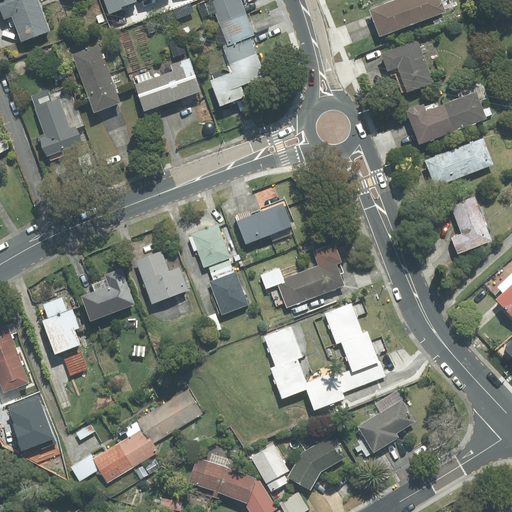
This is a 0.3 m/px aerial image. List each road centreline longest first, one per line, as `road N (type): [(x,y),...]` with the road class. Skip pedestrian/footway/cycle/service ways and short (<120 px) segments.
road 1 (secondary): [(0,267),(81,224),(243,161)]
road 2 (secondary): [(415,296),(511,419)]
road 3 (unclassified): [(382,511),(511,431)]
